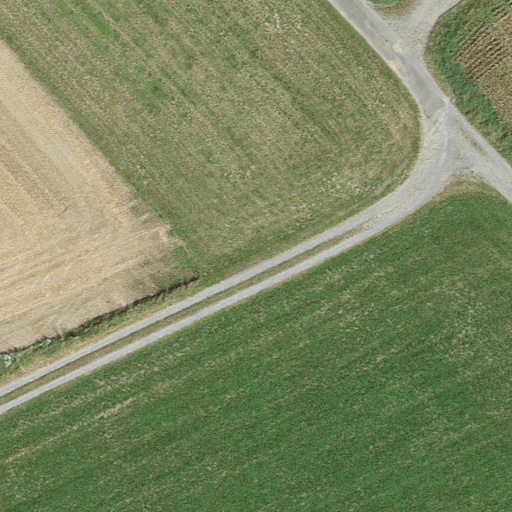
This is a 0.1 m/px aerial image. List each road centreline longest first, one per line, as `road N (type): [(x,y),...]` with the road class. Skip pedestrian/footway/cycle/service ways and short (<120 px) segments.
road 1 (track): [(0,397),(465,154)]
road 2 (track): [(465,154),(335,0)]
